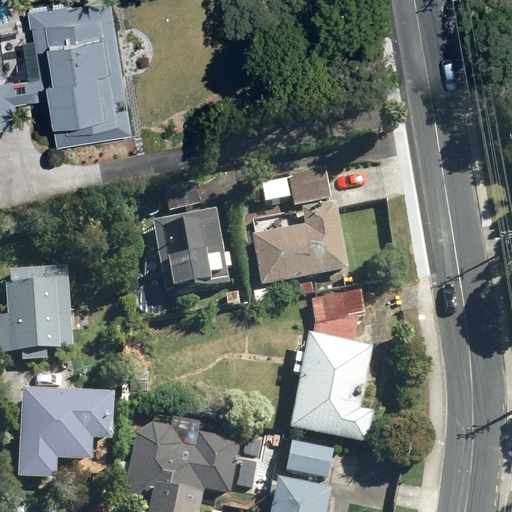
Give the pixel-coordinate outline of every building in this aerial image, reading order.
[(36,23),(38,23),(55,141),(136,129),(118,0),(50,0),(32,3),(36,23)] [(0,122),(22,118),(18,97),(22,96),(19,76),(15,76),(14,72),(0,74),(0,122)] [(295,174),(300,204),(335,198),(329,168),(295,174)] [(169,191),(174,211),(203,204),(199,184),(169,191)] [(259,235),(268,285),(355,271),(343,203),(310,209),(313,226),(259,235)] [(161,221),(173,294),(237,284),(225,210),(161,221)] [(52,359),(52,349),(79,348),(74,267),(16,270),(17,284),(13,284),(14,311),(2,312),(4,352),(26,351),(27,360),(52,359)] [(307,286),(309,295),(320,293),(319,284),(307,286)] [(321,325),(371,317),(366,292),(317,300),(321,325)] [(142,300),(144,317),(166,313),(164,296),(142,300)] [(367,409),(380,347),(318,334),(314,354),(303,352),(300,373),(309,375),(298,427),(373,443),(380,411),(367,409)] [(25,477),(63,479),(64,459),(99,461),(100,440),(120,441),(122,394),(30,389),(25,477)] [(201,447),(143,434),(128,501),(155,508),(153,511),(204,511),(209,489),(236,495),(248,441),(205,432),(201,447)] [(339,450),(298,441),(291,472),(332,480),(339,450)] [(96,511),(116,511),(118,479),(98,478),(96,511)] [(333,511),(339,489),(287,478),(279,511),(333,511)]
